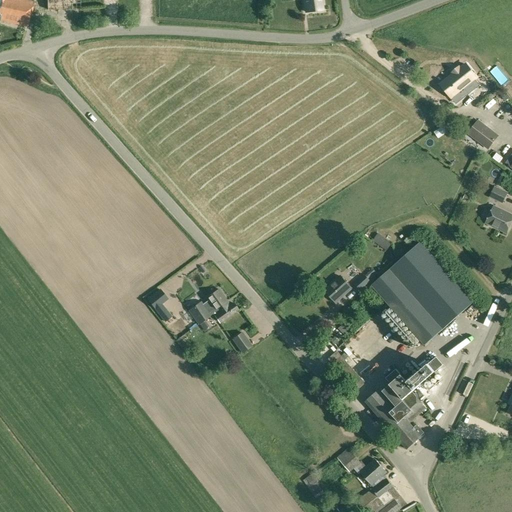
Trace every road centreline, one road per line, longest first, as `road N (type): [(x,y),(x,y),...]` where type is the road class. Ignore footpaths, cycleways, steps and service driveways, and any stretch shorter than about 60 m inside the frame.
road 1 (unclassified): [(411,472),(31,49)]
road 2 (unclassified): [(31,49),(112,32),(300,40),(351,31)]
road 3 (unclassified): [(411,472),(446,428),(511,289)]
